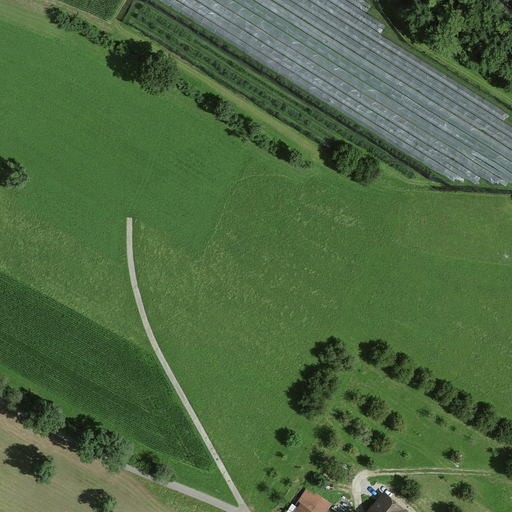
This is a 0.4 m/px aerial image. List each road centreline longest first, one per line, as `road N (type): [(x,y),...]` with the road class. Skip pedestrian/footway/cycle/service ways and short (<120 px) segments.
road 1 (track): [(236,511),(148,334),(131,278),(129,221)]
road 2 (unclassified): [(0,398),(88,453),(234,511)]
